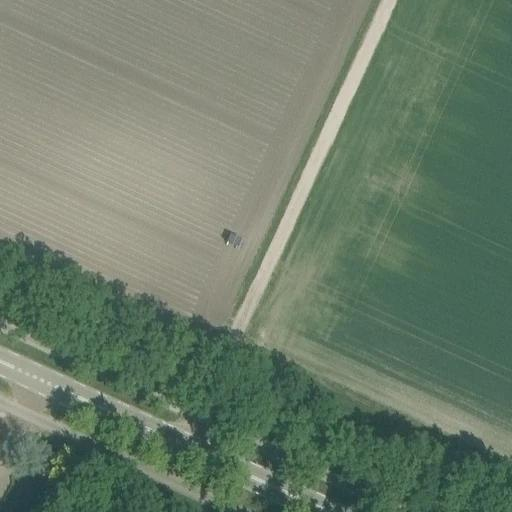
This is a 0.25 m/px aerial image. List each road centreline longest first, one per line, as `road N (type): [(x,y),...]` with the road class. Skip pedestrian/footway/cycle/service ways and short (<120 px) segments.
road 1 (track): [(384,0),(168,480)]
road 2 (unclassified): [(409,511),(0,324)]
road 3 (primary): [(329,511),(0,361)]
road 4 (unclassified): [(0,403),(236,511)]
